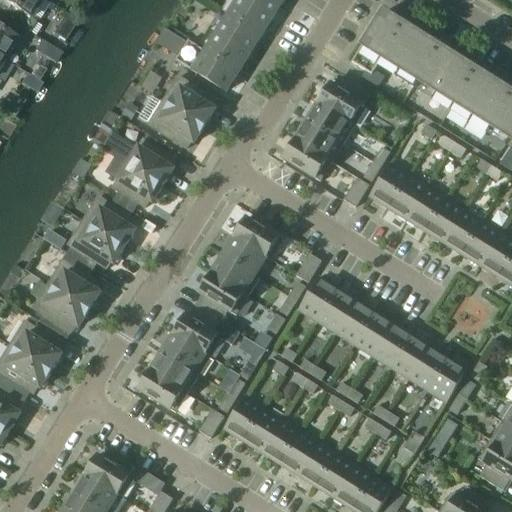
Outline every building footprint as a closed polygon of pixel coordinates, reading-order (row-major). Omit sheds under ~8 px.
[(40,0),(0,0),(0,16),(28,34),(36,22),(29,18),(40,0)] [(283,1),(281,0),(237,0),(227,17),(260,38),(272,19),(283,1)] [(402,26),(382,13),(351,63),(365,72),(371,76),(373,72),(381,59),(402,26)] [(65,15),(59,25),(71,32),(77,22),(65,15)] [(28,34),(0,16),(0,58),(3,60),(15,42),(21,46),(28,34)] [(227,17),(215,35),(205,52),(238,73),(249,56),(260,38),(227,17)] [(420,37),(402,26),(381,59),(399,70),(418,82),(438,48),(420,37)] [(238,73),(205,52),(188,42),(175,62),(225,93),(238,73)] [(457,60),(438,48),(418,82),(436,93),(454,105),(475,71),(457,60)] [(34,69),(29,76),(39,82),(44,75),(34,69)] [(493,83),(475,71),(454,105),(473,116),(491,127),(511,94),(493,83)] [(365,72),(361,79),(377,89),(383,79),(373,72),(371,76),(365,72)] [(354,127),(366,108),(358,103),(366,91),(342,76),(334,88),(329,85),(317,104),(354,127)] [(191,78),(188,84),(178,78),(163,102),(203,128),(214,111),(211,109),(216,102),(207,97),(211,90),(191,78)] [(511,94),(491,127),(509,139),(511,140),(511,94)] [(203,128),(163,102),(148,126),(186,150),(190,143),(193,145),(203,128)] [(354,127),(317,104),(306,122),(343,146),(354,127)] [(343,146),(306,122),(294,141),(332,164),(343,146)] [(431,141),(436,133),(425,127),(420,135),(431,141)] [(454,145),(444,138),(439,146),(449,153),(454,145)] [(174,161),(142,141),(127,165),(162,187),(172,170),(170,169),(174,161)] [(332,164),(294,141),(282,160),(320,183),(332,164)] [(460,160),(465,152),(454,145),(449,153),(460,160)] [(487,145),(483,152),(495,159),(499,153),(487,145)] [(389,154),(381,149),(372,164),(380,169),(389,154)] [(511,152),(509,150),(499,165),(511,172),(511,171),(511,152)] [(491,168),(480,161),(475,169),(486,176),(491,168)] [(380,169),(372,164),(363,179),(371,183),(380,169)] [(162,187),(127,165),(112,189),(144,209),(149,202),(151,204),(162,187)] [(408,177),(389,166),(369,198),(387,209),(408,177)] [(496,182),(501,174),(491,168),(486,176),(496,182)] [(426,189),(408,177),(387,209),(406,221),(426,189)] [(355,209),(368,187),(356,180),(343,201),(355,209)] [(445,200),(426,189),(406,221),(424,233),(445,200)] [(136,222),(98,198),(82,223),(123,248),(134,231),(131,230),(136,222)] [(463,212),(445,200),(424,233),(443,244),(463,212)] [(482,223),(463,212),(443,244),(461,256),(482,223)] [(271,262),(282,243),(245,219),(233,238),(271,262)] [(88,268),(92,262),(106,271),(110,263),(113,265),(123,248),(82,223),(67,247),(75,251),(71,258),(88,268)] [(500,235),(482,223),(461,256),(480,267),(500,235)] [(511,257),(511,242),(500,235),(480,267),(498,279),(511,257)] [(271,262),(233,238),(222,256),(259,280),(260,279),(255,276),(265,259),(270,262),(271,262)] [(295,277),(307,285),(321,263),(309,255),(295,277)] [(259,280),(222,256),(210,275),(248,298),(259,280)] [(511,257),(498,279),(511,287),(511,257)] [(101,286),(63,262),(48,286),(88,311),(99,295),(96,293),(101,286)] [(248,298),(210,275),(198,294),(203,297),(196,308),(221,323),(228,312),(236,317),(248,298)] [(337,291),(318,279),(298,311),(316,323),(337,291)] [(305,288),(297,283),(288,298),(296,303),(305,288)] [(32,310),(44,318),(40,323),(48,329),(58,335),(62,329),(71,334),(75,327),(78,328),(88,311),(48,286),(32,310)] [(355,302),(337,291),(316,323),(335,334),(355,302)] [(296,303),(288,298),(279,313),(287,318),(296,303)] [(374,314),(355,302),(335,334),(353,346),(374,314)] [(221,323),(196,308),(189,319),(184,316),(172,335),(210,359),(222,340),(214,334),(221,323)] [(392,325),(374,314),(353,346),(372,358),(392,325)] [(277,316),(268,331),(275,336),(284,321),(277,316)] [(63,347),(61,346),(65,339),(58,335),(48,329),(44,335),(24,323),(9,347),(50,373),(61,356),(58,354),(63,347)] [(410,337),(392,325),(372,358),(390,369),(410,337)] [(210,359),(172,335),(161,354),(198,377),(210,359)] [(429,349),(410,337),(390,369),(409,381),(429,349)] [(0,361),(0,375),(32,395),(37,388),(40,389),(50,373),(9,347),(0,361)] [(447,360),(429,349),(409,381),(427,392),(447,360)] [(291,364),(296,356),(286,350),(281,358),(291,364)] [(198,377),(161,354),(150,372),(187,395),(198,377)] [(446,404),(466,372),(447,360),(427,392),(446,404)] [(315,368),(304,361),(299,369),(310,376),(315,368)] [(248,363),(239,378),(246,383),(256,368),(248,363)] [(283,377),(288,369),(277,363),(272,371),(283,377)] [(477,383),(486,369),(478,364),(469,378),(477,383)] [(320,382),(325,374),(315,368),(310,376),(320,382)] [(187,395),(150,372),(138,391),(175,414),(187,395)] [(306,381),(296,374),(291,382),(301,389),(306,381)] [(235,400),(244,385),(237,380),(227,395),(235,400)] [(312,395),(317,387),(306,381),(301,389),(312,395)] [(475,387),(467,382),(458,396),(466,401),(475,387)] [(351,391),(341,384),(336,392),(346,399),(351,391)] [(357,405),(362,397),(351,391),(346,399),(357,405)] [(0,426),(8,432),(19,415),(16,414),(21,406),(0,392),(0,426)] [(235,400),(227,395),(218,410),(226,415),(235,400)] [(466,401),(458,396),(449,411),(456,416),(466,401)] [(343,404),(332,397),(327,405),(338,412),(343,404)] [(262,410),(244,398),(223,430),(242,442),(262,410)] [(349,418),(354,410),(343,404),(338,412),(349,418)] [(511,404),(501,423),(511,430),(511,404)] [(388,414),(377,407),(372,415),(383,422),(388,414)] [(281,421),(262,410),(242,442),(260,454),(281,421)] [(212,411),(198,432),(210,440),(224,418),(212,411)] [(393,428),(398,420),(388,414),(383,422),(393,428)] [(380,427),(369,420),(364,428),(375,435),(380,427)] [(299,433),(281,421),(260,454),(279,465),(299,433)] [(511,430),(501,423),(489,441),(511,455),(511,430)] [(0,445),(8,432),(0,426),(0,445)] [(385,441),(390,433),(380,427),(375,435),(385,441)] [(317,444),(299,433),(279,465),(297,477),(317,444)] [(424,439),(413,433),(403,449),(413,456),(424,439)] [(511,455),(489,441),(477,460),(485,465),(478,477),(502,492),(509,481),(511,482),(511,455)] [(433,443),(426,453),(437,460),(441,454),(439,447),(433,443)] [(336,456),(317,444),(297,477),(316,488),(336,456)] [(129,477),(134,468),(107,451),(102,460),(97,457),(85,476),(122,499),(134,480),(129,477)] [(354,468),(336,456),(316,488),(334,500),(354,468)] [(373,479),(354,468),(334,500),(353,511),(373,479)] [(122,499),(85,476),(73,494),(101,511),(106,511),(116,497),(121,500),(122,499)] [(378,511),(391,491),(373,479),(353,511),(378,511)] [(483,511),(489,502),(465,487),(458,499),(450,494),(438,511),(483,511)] [(165,511),(172,501),(160,493),(148,511),(165,511)] [(396,511),(405,498),(397,493),(388,507),(395,511),(396,511)] [(101,511),(73,494),(61,511),(101,511)]
